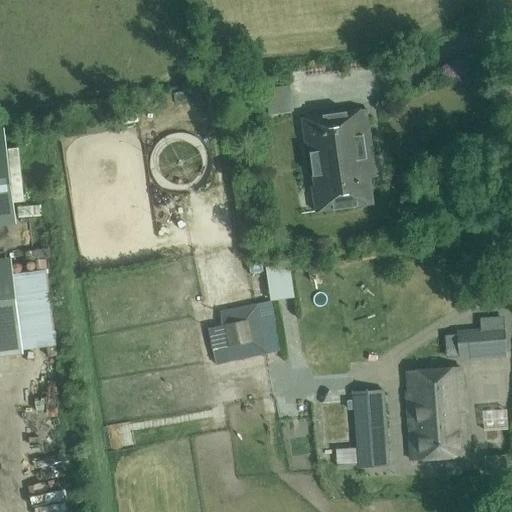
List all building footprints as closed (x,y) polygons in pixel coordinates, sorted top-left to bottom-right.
[(275,89),(279,113),(303,109),(299,85),(275,89)] [(375,169),(366,109),(302,118),(305,144),(308,143),(315,186),(312,187),(316,212),(373,204),(369,178),(373,169),(375,169)] [(0,129),(0,209),(16,208),(7,128),(0,129)] [(12,274),(0,276),(0,356),(21,354),(12,274)] [(223,325),(210,328),(217,363),(281,351),(272,302),(220,312),(223,325)] [(462,361),(510,357),(508,331),(460,335),(462,361)] [(462,388),(461,368),(407,372),(408,392),(406,392),(411,461),(469,456),(465,388),(462,388)] [(357,450),(387,448),(383,391),(353,393),(357,450)] [(506,455),(486,457),(488,472),(507,471),(506,455)]
